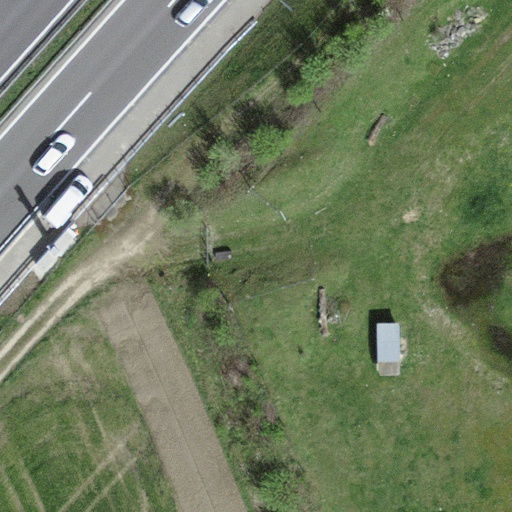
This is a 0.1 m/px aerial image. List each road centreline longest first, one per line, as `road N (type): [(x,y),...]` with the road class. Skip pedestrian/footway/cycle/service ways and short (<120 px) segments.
road 1 (motorway): [(0,194),(174,0)]
road 2 (track): [(133,232),(0,368)]
